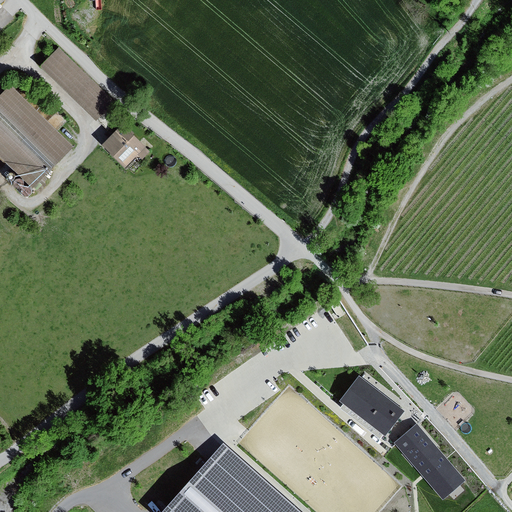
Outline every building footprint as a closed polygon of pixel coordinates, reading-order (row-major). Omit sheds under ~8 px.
[(59,47),(41,65),(98,119),(115,100),(59,47)] [(12,85),(0,96),(0,152),(36,186),(75,145),(12,85)] [(147,145),(124,123),(103,144),(126,166),(138,154),(143,158),(150,151),(145,146),(147,145)] [(22,186),(23,186),(25,185),(26,184),(26,182),(26,180),(26,179),(25,177),(24,176),(22,176),(20,176),(19,177),(17,178),(16,179),(16,181),(16,183),(17,184),(18,185),(20,186),(22,186)] [(29,194),(31,194),(32,193),(33,191),(34,190),(34,188),(34,187),(33,185),(31,184),(30,184),(28,184),(26,184),(25,186),(24,187),(24,189),(24,190),(25,192),(26,193),(27,194),(29,194)] [(337,302),(332,305),(339,317),(345,314),(337,302)] [(387,437),(408,410),(361,373),(340,399),(387,437)] [(444,501),(470,479),(418,418),(392,440),(444,501)] [(306,511),(226,440),(161,511),(306,511)]
